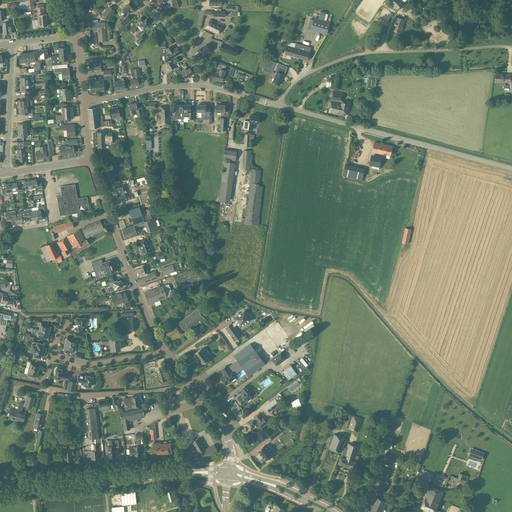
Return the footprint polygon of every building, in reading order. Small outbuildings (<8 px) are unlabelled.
[(131,1),(130,0),(124,0),(127,3),(125,5),(126,6),(122,9),(126,14),(130,11),(131,12),(136,8),(130,1),(131,1)] [(150,0),(149,2),(159,10),(161,7),(162,8),(163,6),(163,5),(163,4),(166,0),(165,0),(150,0)] [(393,0),(392,2),(389,5),(397,11),(405,2),(404,2),(402,0),(393,0)] [(38,19),(33,20),(34,29),(43,28),(43,26),(47,25),(46,14),(43,14),(43,8),(44,8),(43,4),(37,5),(38,19)] [(109,6),(101,14),(106,19),(108,17),(114,10),(109,6)] [(414,9),(417,11),(415,14),(423,18),(427,12),(416,6),(414,9)] [(127,16),(120,23),(123,27),(131,20),(127,16)] [(150,24),(146,20),(146,19),(145,20),(142,16),(137,20),(140,24),(139,25),(143,30),(150,24)] [(393,25),(391,30),(401,33),(405,20),(397,18),(395,22),(394,26),(393,25)] [(86,30),(87,43),(94,43),(94,42),(96,42),(95,32),(92,32),(97,31),(98,41),(106,41),(106,40),(110,40),(109,30),(108,30),(107,27),(105,27),(104,22),(98,23),(98,20),(92,20),(92,23),(88,23),(89,30),(86,30)] [(206,29),(218,35),(223,26),(210,20),(206,29)] [(314,20),(311,29),(326,34),(329,24),(314,20)] [(142,35),(139,38),(136,41),(140,44),(146,38),(142,35)] [(236,56),(238,49),(222,43),(220,50),(236,56)] [(287,46),(285,54),(307,60),(311,48),(296,43),(295,48),(287,46)] [(172,59),(181,53),(177,47),(174,49),(172,46),(167,49),(166,47),(166,45),(161,44),(161,54),(167,54),(170,59),(172,59)] [(202,47),(198,50),(200,53),(199,53),(199,54),(201,56),(202,56),(207,53),(211,51),(206,44),(203,47),(202,47)] [(42,49),(42,48),(40,49),(40,50),(39,50),(40,58),(47,57),(47,58),(50,58),(50,52),(47,52),(47,49),(42,49)] [(59,55),(51,56),(52,65),(61,64),(61,61),(68,60),(68,55),(67,55),(66,48),(59,49),(59,55)] [(28,70),(31,69),(30,62),(35,61),(34,52),(27,53),(27,62),(28,65),(28,70)] [(28,65),(27,62),(27,53),(24,53),(20,53),(20,54),(21,63),(25,62),(26,65),(28,65)] [(264,66),(274,71),(277,63),(267,58),(264,66)] [(170,59),(169,60),(170,62),(167,64),(171,71),(175,68),(173,65),(176,64),(173,60),(172,59),(170,59)] [(99,62),(89,63),(89,72),(101,71),(100,62),(103,62),(102,60),(99,60),(99,62)] [(222,64),(222,63),(218,62),(216,68),(212,67),(211,73),(214,74),(212,79),(216,80),(218,73),(219,73),(220,71),(221,71),(222,70),(220,69),(222,64)] [(218,73),(216,80),(222,82),(227,65),(222,64),(220,69),(222,70),(221,71),(220,71),(219,73),(218,73)] [(279,67),(273,82),(280,85),(286,70),(279,67)] [(55,72),(55,74),(61,73),(62,80),(70,79),(69,68),(55,69),(55,72)] [(186,69),(181,71),(179,68),(173,72),(177,77),(180,75),(181,76),(183,74),(185,78),(193,73),(190,68),(186,70),(186,69)] [(130,82),(130,83),(131,83),(131,86),(132,87),(134,86),(135,85),(138,85),(137,79),(140,78),(139,72),(138,72),(137,69),(130,70),(131,73),(133,73),(134,76),(132,76),(133,79),(130,80),(130,82)] [(231,76),(236,78),(235,79),(243,81),(244,75),(236,73),(237,70),(233,69),(231,76)] [(38,71),(29,72),(26,72),(27,75),(24,76),(24,77),(20,78),(21,84),(29,84),(33,83),(31,83),(30,75),(38,74),(38,71)] [(495,81),(510,82),(511,75),(496,74),(495,81)] [(121,81),(114,81),(115,90),(125,89),(124,78),(121,78),(121,81)] [(103,79),(90,81),(91,93),(104,92),(103,79)] [(33,83),(29,84),(21,84),(21,85),(20,85),(20,88),(21,88),(21,91),(25,91),(25,92),(31,92),(30,86),(33,85),(33,83)] [(59,97),(59,101),(71,100),(70,90),(67,90),(67,88),(61,89),(62,97),(59,97)] [(329,112),(345,116),(348,102),(341,101),(343,93),(334,91),(332,99),(332,101),(331,101),(329,112)] [(18,104),(19,108),(27,107),(32,107),(31,100),(27,100),(27,98),(22,99),(23,100),(19,101),(19,104),(18,104)] [(136,103),(128,104),(129,110),(130,110),(131,116),(134,115),(133,109),(137,109),(136,103)] [(58,123),(62,122),(62,119),(67,119),(67,118),(73,118),(72,107),(66,107),(66,104),(59,105),(60,107),(62,108),(62,115),(56,116),(57,123),(58,123)] [(198,105),(198,107),(197,107),(197,108),(198,108),(198,112),(202,112),(202,119),(209,119),(209,124),(212,124),(212,115),(210,115),(210,111),(206,111),(206,105),(202,105),(202,104),(198,104),(198,105)] [(184,117),(184,112),(184,105),(176,105),(176,112),(173,112),(173,120),(177,120),(177,117),(179,117),(184,117)] [(191,105),(184,105),(184,112),(184,117),(188,117),(188,120),(194,120),(194,112),(191,112),(191,105)] [(32,107),(27,107),(19,108),(19,111),(20,111),(20,114),(24,114),(24,115),(28,115),(28,113),(32,113),(32,107)] [(99,127),(98,122),(97,107),(87,109),(89,128),(99,127)] [(109,108),(110,115),(111,114),(112,118),(115,118),(120,117),(117,107),(109,108)] [(159,107),(159,108),(159,124),(171,124),(171,116),(171,107),(159,107)] [(253,130),(254,123),(258,123),(259,116),(251,115),(250,122),(248,121),(247,121),(246,129),(253,130)] [(60,126),(60,130),(67,130),(67,137),(75,136),(74,125),(60,126)] [(18,131),(19,137),(23,137),(23,142),(31,142),(31,141),(38,140),(38,137),(31,138),(30,130),(26,130),(18,131)] [(97,132),(97,147),(104,147),(104,145),(112,145),(119,145),(119,139),(111,140),(111,132),(104,132),(97,132)] [(372,152),(391,156),(393,146),(374,142),(372,152)] [(59,147),(60,155),(74,153),(73,149),(74,149),(74,148),(73,148),(73,145),(71,145),(59,147)] [(40,152),(36,152),(37,159),(47,157),(46,151),(45,151),(45,146),(40,147),(40,152)] [(17,150),(17,155),(18,155),(18,157),(19,161),(26,160),(25,149),(17,150)] [(237,151),(225,150),(223,160),(235,161),(237,151)] [(244,150),(242,170),(250,170),(252,151),(244,150)] [(371,154),(369,165),(380,167),(382,157),(371,154)] [(218,201),(230,203),(236,163),(224,162),(218,201)] [(345,164),(342,177),(362,181),(365,168),(345,164)] [(109,172),(111,182),(119,179),(117,171),(119,171),(118,167),(113,168),(114,171),(109,172)] [(245,223),(258,225),(263,187),(259,186),(261,170),(252,169),(249,188),(245,223)] [(32,188),(30,180),(29,180),(29,179),(27,179),(27,181),(24,181),(25,185),(21,185),(22,192),(22,194),(29,193),(28,189),(32,188)] [(30,180),(32,188),(35,187),(36,192),(42,191),(41,181),(37,182),(36,179),(30,180)] [(11,183),(12,191),(18,190),(18,192),(22,192),(21,185),(17,186),(16,182),(11,183)] [(11,183),(5,184),(6,188),(0,189),(0,190),(1,194),(1,195),(2,195),(3,197),(13,195),(12,191),(11,183)] [(62,196),(76,194),(75,184),(60,187),(62,196)] [(114,188),(117,201),(125,199),(122,186),(114,188)] [(78,203),(77,198),(76,194),(62,196),(57,197),(58,206),(78,203)] [(77,198),(78,203),(78,206),(83,205),(84,212),(89,211),(87,197),(77,198)] [(79,213),(78,206),(78,203),(58,206),(60,216),(72,214),(77,213),(79,213)] [(37,219),(42,218),(42,214),(45,214),(45,213),(46,212),(45,205),(41,206),(41,207),(39,207),(40,210),(35,211),(37,219)] [(128,210),(133,225),(134,227),(145,223),(148,232),(158,229),(154,218),(152,219),(150,213),(142,216),(139,207),(128,210)] [(37,219),(35,211),(32,211),(31,208),(29,208),(25,209),(25,211),(25,212),(26,217),(30,216),(31,220),(37,219)] [(15,211),(17,222),(22,222),(22,218),(26,217),(25,212),(25,211),(18,212),(19,213),(17,214),(16,210),(15,211)] [(17,222),(15,211),(10,211),(11,212),(5,213),(7,223),(11,222),(11,223),(17,222)] [(74,228),(73,227),(72,221),(65,223),(66,230),(74,228)] [(82,228),(85,237),(104,230),(100,221),(82,228)] [(134,227),(133,225),(123,229),(126,238),(137,234),(134,227)] [(411,229),(405,228),(402,243),(408,244),(411,229)] [(84,247),(89,244),(86,240),(85,240),(79,229),(67,237),(70,243),(70,244),(76,241),(77,242),(79,241),(81,243),(82,243),(84,247)] [(84,247),(82,243),(81,243),(79,241),(77,242),(76,241),(70,244),(70,243),(66,237),(60,241),(61,243),(62,243),(63,246),(63,245),(64,246),(66,249),(68,249),(73,246),(76,252),(84,247)] [(137,242),(142,255),(152,251),(147,238),(137,242)] [(68,249),(66,249),(64,246),(63,245),(63,246),(62,243),(61,243),(60,241),(57,242),(62,251),(61,252),(63,256),(70,252),(68,249)] [(52,242),(40,247),(43,253),(40,255),(44,263),(51,259),(53,262),(60,259),(58,256),(59,256),(52,242)] [(91,262),(97,278),(92,280),(91,277),(85,279),(86,282),(88,286),(100,280),(99,279),(103,277),(103,276),(114,272),(109,260),(102,263),(101,259),(91,262)] [(174,270),(172,264),(161,268),(164,274),(174,270)] [(133,270),(136,277),(140,276),(141,279),(140,279),(141,279),(143,282),(142,283),(156,278),(154,271),(147,274),(147,273),(145,273),(142,266),(133,270)] [(107,287),(109,291),(114,289),(123,286),(122,283),(121,281),(121,280),(117,281),(117,280),(113,282),(113,281),(108,282),(110,286),(107,287)] [(145,293),(149,304),(166,297),(166,296),(169,295),(165,285),(162,286),(145,293)] [(125,292),(111,296),(114,305),(123,302),(125,308),(132,306),(130,301),(128,302),(128,301),(125,292)] [(8,295),(6,304),(13,305),(13,302),(16,303),(18,296),(15,295),(14,296),(8,295)] [(179,322),(186,331),(200,321),(204,318),(198,309),(179,322)] [(232,323),(225,327),(235,341),(242,337),(242,336),(235,326),(238,324),(240,327),(250,320),(250,321),(253,319),(249,314),(248,314),(245,310),(234,318),(236,321),(233,324),(232,323)] [(77,318),(75,318),(76,323),(78,323),(78,330),(85,330),(85,323),(89,323),(89,318),(79,318),(77,318)] [(39,330),(49,333),(49,332),(49,333),(49,332),(49,330),(50,330),(51,327),(50,327),(50,325),(41,323),(39,330)] [(39,330),(37,336),(47,339),(47,337),(48,338),(49,335),(48,335),(49,333),(39,330)] [(64,343),(75,346),(76,339),(67,337),(66,339),(66,338),(65,341),(66,341),(65,343),(64,343)] [(101,338),(101,345),(109,344),(110,350),(120,350),(119,338),(109,339),(109,337),(101,338)] [(31,348),(44,352),(45,349),(42,348),(44,344),(37,342),(36,346),(32,345),(31,348)] [(64,343),(64,344),(65,344),(64,346),(63,349),(64,349),(63,350),(73,353),(75,346),(64,343)] [(241,364),(231,372),(226,365),(221,370),(225,375),(221,378),(222,380),(222,381),(224,383),(225,383),(226,385),(235,378),(234,375),(243,368),(249,376),(265,364),(250,344),(234,356),(241,364)] [(31,348),(30,352),(34,353),(33,356),(40,358),(41,354),(44,354),(44,352),(31,348)] [(195,354),(202,364),(209,359),(209,358),(209,359),(202,349),(202,348),(195,354)] [(281,352),(273,358),(272,359),(276,365),(286,358),(281,352)] [(28,369),(38,371),(39,371),(38,371),(39,368),(39,369),(40,366),(40,364),(30,361),(28,369)] [(297,373),(291,365),(283,371),(289,379),(297,373)] [(54,378),(59,379),(65,380),(66,373),(61,372),(61,369),(56,368),(56,369),(55,369),(55,372),(54,378)] [(28,369),(27,375),(30,376),(29,378),(34,379),(34,377),(36,378),(37,376),(38,373),(38,371),(28,369)] [(159,370),(158,371),(160,380),(158,380),(160,385),(169,382),(168,377),(166,378),(163,369),(162,369),(159,370)] [(85,388),(86,386),(90,387),(91,384),(92,384),(93,384),(93,382),(93,380),(92,380),(92,377),(86,376),(85,376),(79,375),(76,383),(82,384),(81,387),(85,388)] [(69,381),(67,390),(73,391),(75,383),(69,381)] [(288,387),(290,390),(299,384),(297,381),(288,387)] [(246,385),(241,389),(243,393),(238,397),(242,404),(251,398),(248,393),(251,391),(246,385)] [(8,418),(22,422),(25,413),(21,412),(23,406),(31,408),(34,398),(27,396),(25,404),(19,402),(17,411),(10,410),(8,418)] [(117,413),(142,408),(138,409),(138,407),(136,396),(132,396),(132,398),(124,399),(125,409),(117,410),(117,413)] [(265,407),(269,412),(279,404),(275,399),(265,407)] [(89,419),(87,419),(89,439),(95,438),(95,444),(93,444),(94,451),(90,451),(91,459),(98,459),(98,455),(99,455),(98,450),(102,450),(101,444),(97,408),(86,409),(87,415),(88,415),(89,419)] [(143,415),(142,408),(117,413),(121,430),(123,430),(130,429),(128,421),(141,419),(140,415),(143,415)] [(33,428),(40,429),(43,415),(37,413),(33,428)] [(267,423),(260,413),(254,417),(258,422),(255,424),(255,425),(258,429),(267,423)] [(349,428),(358,432),(362,418),(353,415),(349,428)] [(278,426),(278,427),(269,434),(268,435),(272,439),(282,431),(278,426)] [(346,439),(334,434),(329,448),(341,452),(346,439)] [(192,442),(197,450),(196,450),(198,454),(198,453),(202,460),(218,452),(214,444),(205,449),(199,438),(192,442)] [(387,439),(384,447),(389,448),(392,449),(392,445),(389,444),(390,440),(387,439)] [(157,454),(161,454),(161,446),(164,446),(163,441),(153,442),(154,453),(157,453),(157,454)] [(163,441),(164,446),(161,446),(161,454),(169,453),(169,452),(172,452),(171,441),(163,441)] [(341,457),(339,463),(355,468),(357,462),(356,462),(358,456),(357,456),(360,447),(348,443),(346,448),(344,447),(341,457)] [(265,445),(257,451),(258,451),(266,461),(265,461),(266,461),(273,455),(270,451),(271,450),(269,448),(268,449),(265,445)] [(68,446),(63,447),(63,452),(64,461),(72,461),(71,452),(70,446),(68,446)] [(129,448),(129,455),(134,455),(134,456),(140,455),(140,447),(133,447),(129,448)] [(471,448),(468,455),(482,460),(485,453),(471,448)] [(192,460),(189,450),(183,452),(186,462),(192,460)] [(377,477),(372,489),(380,493),(381,491),(384,493),(389,483),(386,481),(388,478),(385,477),(386,475),(389,476),(392,471),(383,467),(379,478),(377,477)] [(420,475),(421,472),(418,471),(417,473),(415,478),(412,483),(415,484),(416,482),(418,479),(419,477),(420,475)] [(458,478),(454,477),(453,481),(467,486),(469,482),(467,482),(469,476),(459,473),(458,478)] [(410,487),(407,486),(398,481),(391,496),(398,500),(399,499),(403,501),(410,487)] [(421,507),(433,511),(434,511),(439,503),(438,503),(443,491),(430,486),(421,507)] [(135,492),(120,493),(121,505),(136,504),(135,492)] [(376,496),(368,511),(381,511),(386,501),(376,496)]
